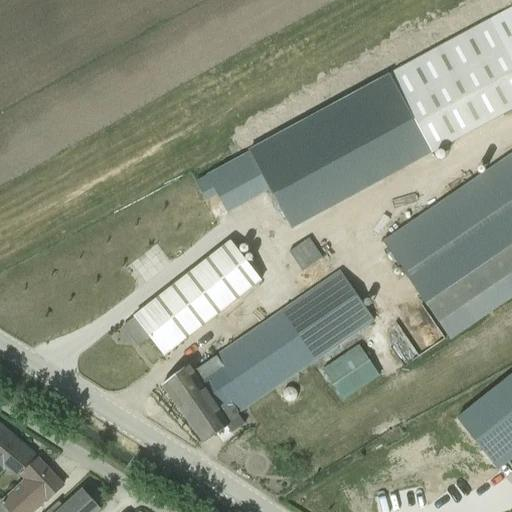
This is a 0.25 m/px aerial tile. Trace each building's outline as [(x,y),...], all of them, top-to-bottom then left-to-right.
[(434,158),(511,111),(511,67),(486,23),(388,82),(434,158)] [(511,157),(511,158),(389,249),(458,341),(511,300),(511,157)] [(309,239),(289,253),(302,273),(322,259),(309,239)] [(262,279),(232,240),(135,315),(165,354),(262,279)] [(236,414),(373,320),(339,271),(192,373),(187,366),(162,384),(201,441),(225,425),(230,432),(242,423),(236,414)] [(342,400),(378,375),(358,346),(322,371),(342,400)] [(511,387),(505,379),(457,418),(493,463),(511,447),(511,387)] [(17,472),(35,454),(0,424),(0,473),(8,465),(17,472)] [(430,434),(400,454),(412,472),(442,452),(430,434)] [(10,511),(32,511),(63,484),(39,458),(22,474),(26,479),(1,502),(0,500),(0,511),(8,511),(10,511)] [(94,511),(99,508),(82,490),(65,506),(63,507),(57,501),(45,511),(94,511)]
